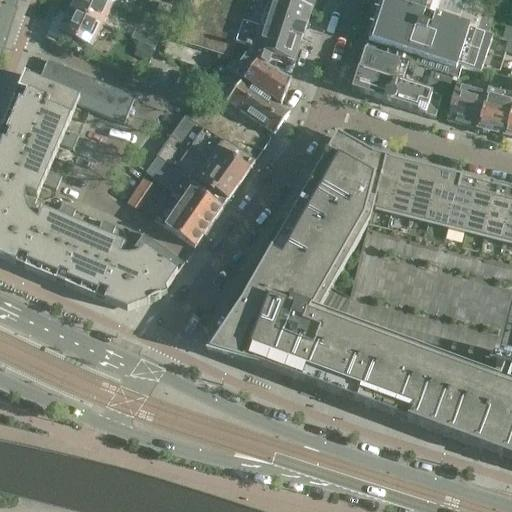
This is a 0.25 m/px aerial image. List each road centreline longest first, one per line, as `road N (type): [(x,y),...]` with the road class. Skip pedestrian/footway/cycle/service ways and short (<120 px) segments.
road 1 (secondary): [(511,507),(307,440),(145,371)]
road 2 (secondary): [(105,427),(432,511)]
road 3 (tertiary): [(145,371),(318,110)]
road 4 (residential): [(511,166),(318,110)]
road 5 (secondary): [(145,371),(0,308)]
